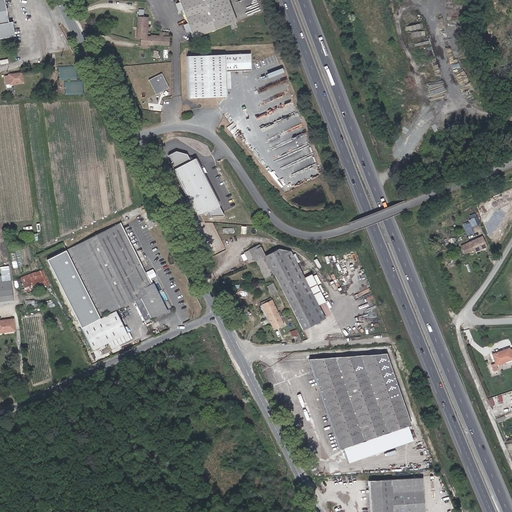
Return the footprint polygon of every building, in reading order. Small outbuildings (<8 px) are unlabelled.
[(8,22),(3,0),(0,0),(0,38),(14,36),(11,21),(8,22)] [(227,0),(178,0),(192,38),(235,22),(227,0)] [(27,44),(40,41),(35,17),(22,19),(27,44)] [(146,36),(147,18),(138,17),(137,27),(138,28),(138,37),(141,38),(141,43),(153,44),(167,45),(168,37),(167,37),(167,33),(160,33),(160,36),(151,35),(150,37),(146,36)] [(250,70),(250,54),(186,56),(188,98),(226,96),(225,71),(250,70)] [(59,70),(60,78),(73,78),(73,71),(70,71),(70,68),(67,68),(67,70),(59,70)] [(22,78),(22,73),(8,75),(8,76),(5,76),(6,84),(10,83),(10,84),(11,84),(22,83),(21,78),(22,78)] [(168,88),(161,74),(149,80),(156,94),(168,88)] [(176,151),(168,155),(198,213),(206,208),(210,216),(223,216),(194,157),(189,159),(187,154),(176,151)] [(495,211),(490,202),(483,205),(488,215),(495,211)] [(145,273),(120,223),(70,248),(104,315),(140,297),(151,319),(167,311),(153,283),(151,284),(148,279),(145,273)] [(486,246),(481,237),(461,246),(464,254),(472,250),(473,252),(486,246)] [(274,274),(265,256),(259,244),(248,250),(254,261),(255,261),(264,278),(274,274)] [(104,315),(70,248),(66,250),(66,251),(100,317),(104,315)] [(325,301),(311,274),(304,278),(290,251),(278,249),(265,256),(274,274),(302,330),(324,318),(318,305),(325,301)] [(254,261),(248,250),(244,252),(250,264),(254,261)] [(66,251),(48,260),(82,327),(100,318),(100,317),(66,251)] [(156,276),(153,269),(145,273),(148,279),(150,278),(156,276)] [(44,277),(43,271),(39,272),(43,285),(47,284),(46,277),(44,277)] [(39,272),(34,273),(31,274),(26,276),(22,278),(26,290),(31,289),(33,288),(39,286),(39,287),(43,286),(43,285),(39,272)] [(0,301),(13,300),(10,280),(0,281),(0,301)] [(277,292),(273,284),(267,287),(271,295),(277,292)] [(140,297),(134,300),(144,321),(150,318),(140,297)] [(279,316),(271,298),(267,300),(268,301),(262,304),(270,322),(273,329),(283,325),(279,316)] [(91,351),(126,333),(115,311),(100,318),(82,327),(80,328),(91,351)] [(0,332),(15,331),(13,319),(0,320),(0,332)] [(511,358),(511,349),(509,350),(509,348),(492,354),(495,364),(504,361),(504,362),(511,358)] [(407,409),(388,354),(311,360),(342,450),(413,426),(408,411),(407,411),(405,408),(406,408),(406,409),(407,409)] [(424,511),(422,475),(418,475),(418,478),(415,478),(410,478),(368,481),(370,511),(424,511)]
